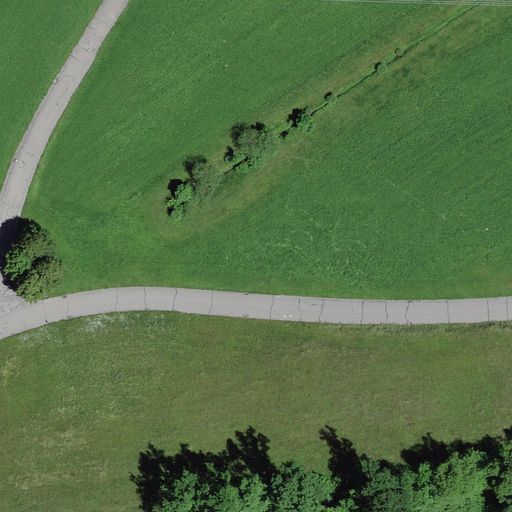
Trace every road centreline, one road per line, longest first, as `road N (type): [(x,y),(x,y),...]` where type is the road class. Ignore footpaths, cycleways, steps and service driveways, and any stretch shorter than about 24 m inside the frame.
road 1 (residential): [(0,319),(123,295),(341,315),(511,313)]
road 2 (residential): [(0,225),(18,166),(111,0)]
